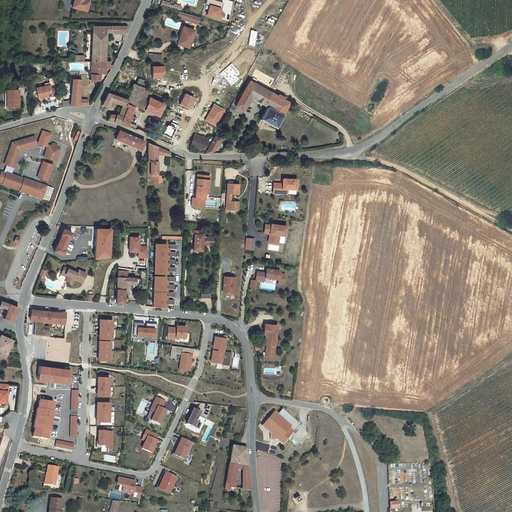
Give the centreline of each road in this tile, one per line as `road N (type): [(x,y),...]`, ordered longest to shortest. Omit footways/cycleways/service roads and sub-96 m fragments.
road 1 (tertiary): [(177,151),(348,155),(511,46)]
road 2 (residential): [(80,459),(142,475),(155,468),(201,365),(208,316)]
road 3 (residential): [(382,511),(380,464),(351,429),(324,409),(253,396)]
road 4 (tertiary): [(24,298),(90,117)]
road 5 (residential): [(87,305),(80,459)]
road 6 (tertiary): [(90,117),(147,0)]
road 7 (residential): [(87,305),(208,316)]
road 8 (tertiary): [(14,445),(27,379),(17,327)]
road 9 (residential): [(177,151),(207,88),(158,86)]
